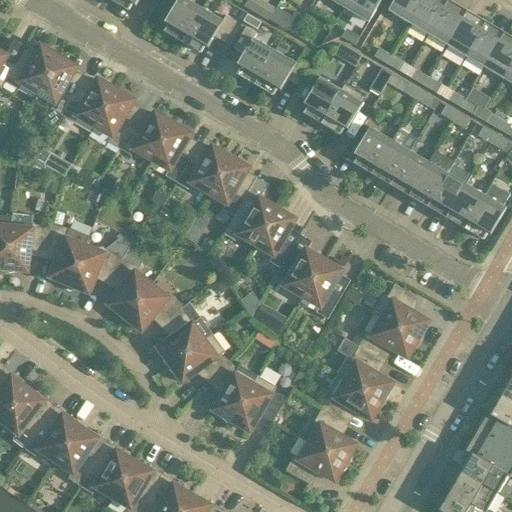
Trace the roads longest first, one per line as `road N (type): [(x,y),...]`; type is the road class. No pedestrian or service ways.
road 1 (residential): [(508,301),(366,225),(289,147),(18,0)]
road 2 (residential): [(198,459),(145,370),(95,326),(67,311),(23,306),(0,315)]
road 3 (residential): [(198,459),(0,325)]
road 4 (residential): [(393,507),(508,301)]
